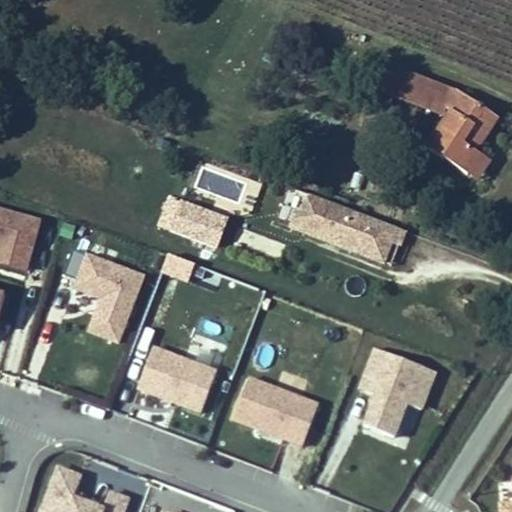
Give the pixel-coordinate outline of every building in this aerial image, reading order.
[(388,94),(431,112),(434,104),(447,109),(452,113),(428,149),(467,175),(481,155),(475,151),(470,148),(480,132),(485,135),(497,117),(458,92),(398,68),(388,94)] [(434,104),(431,112),(444,117),(447,109),(434,104)] [(470,148),(475,151),(485,135),(480,132),(470,148)] [(481,155),(467,175),(476,181),(489,161),(481,155)] [(404,232),(309,195),(302,213),(297,211),(291,228),(310,235),(318,233),(323,235),(322,240),(383,263),(391,244),(398,247),(404,232)] [(165,200),(156,233),(218,250),(227,217),(165,200)] [(0,267),(24,275),(41,221),(0,208),(0,267)] [(248,231),(243,247),(279,258),(284,243),(248,231)] [(118,343),(143,278),(72,251),(63,276),(77,282),(75,289),(102,300),(89,332),(118,343)] [(137,390),(200,414),(216,375),(153,350),(137,390)] [(356,433),(410,449),(433,370),(368,351),(351,410),(362,413),(356,433)] [(247,381),(231,421),(301,448),(316,407),(247,381)] [(122,511),(126,498),(106,492),(101,508),(73,499),(81,474),(53,466),(38,511),(122,511)]
